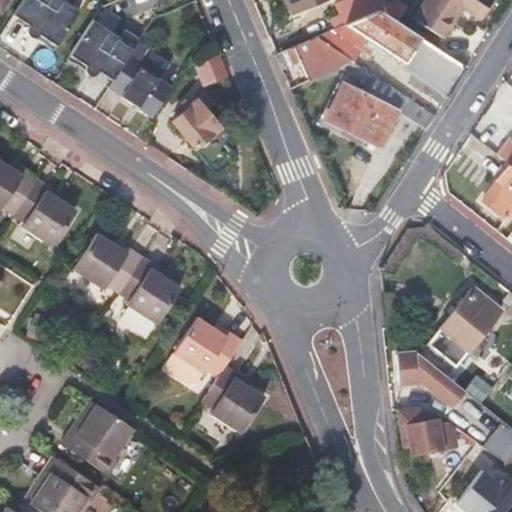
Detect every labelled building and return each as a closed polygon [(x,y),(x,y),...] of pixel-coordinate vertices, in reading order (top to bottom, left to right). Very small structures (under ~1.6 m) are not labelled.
[(24,0),(13,18),(29,28),(27,30),(26,34),(28,38),(31,40),(34,40),(38,39),(38,37),(56,49),(80,13),(60,0),(24,0)] [(329,0),(284,0),(291,16),(330,0),(329,0)] [(377,0),(348,0),(330,8),(337,29),(376,12),(377,0)] [(440,40),(461,9),(469,15),(479,0),(421,0),(410,18),(440,40)] [(479,0),(469,15),(478,21),(492,0),(479,0)] [(298,63),(307,83),(336,69),(349,63),(356,51),(368,59),(375,48),(401,66),(405,71),(424,85),(420,93),(440,107),(464,70),(376,12),(337,29),(285,52),(290,65),(298,63)] [(98,75),(112,84),(130,56),(139,42),(125,32),(119,42),(92,23),(69,57),(84,67),(83,68),(83,72),(85,76),(89,79),(93,78),(97,76),(98,75)] [(140,63),(130,56),(112,84),(108,91),(124,101),(123,102),(149,119),(151,120),(170,90),(158,82),(172,60),(151,46),(140,63)] [(203,84),(230,72),(221,51),(194,63),(203,84)] [(379,148),(395,113),(424,132),(432,119),(349,63),(336,69),(366,90),(363,96),(342,86),(325,122),(379,148)] [(214,133),(218,130),(202,111),(209,105),(199,95),(186,105),(189,109),(171,125),(194,152),(214,133)] [(214,133),(194,152),(213,173),(233,154),(214,133)] [(511,145),(506,141),(494,156),(511,170),(511,145)] [(25,170),(22,175),(10,167),(0,160),(0,208),(1,207),(26,223),(23,228),(52,248),(76,211),(60,200),(48,192),(51,187),(25,170)] [(13,162),(10,167),(22,175),(25,170),(13,162)] [(511,208),(511,175),(505,170),(479,201),(503,220),(511,208)] [(63,195),(51,187),(48,192),(60,200),(63,195)] [(73,271),(102,290),(104,287),(130,304),(127,308),(156,328),(181,292),(164,280),(151,271),(154,266),(129,249),(126,254),(115,247),(97,235),(73,271)] [(115,247),(126,254),(129,249),(118,242),(115,247)] [(151,271),(164,280),(168,275),(154,266),(151,271)] [(443,333),(469,354),(498,317),(471,295),(443,333)] [(218,403),(215,407),(246,428),(270,392),(251,379),(239,371),(242,366),(231,359),(242,343),(229,334),(226,339),(213,330),(198,319),(174,355),(202,374),(205,370),(218,379),(207,395),(218,403)] [(229,334),(216,325),(213,330),(226,339),(229,334)] [(452,408),(464,393),(417,355),(397,357),(401,393),(418,392),(417,383),(424,379),(439,391),(437,394),(452,408)] [(239,371),(251,379),(254,374),(242,366),(239,371)] [(87,394),(68,423),(73,427),(93,397),(87,394)] [(106,469),(115,456),(112,454),(132,424),(93,397),(73,427),(68,423),(58,437),(106,469)] [(428,412),(421,411),(397,412),(400,444),(406,443),(407,460),(460,453),(458,431),(453,427),(446,427),(446,422),(442,422),(441,416),(428,412)] [(484,447),(504,463),(511,453),(511,430),(502,423),(484,447)] [(48,511),(74,511),(87,493),(90,495),(98,482),(50,450),(41,463),(47,467),(26,497),(48,511)] [(26,497),(47,467),(41,463),(21,494),(26,497)] [(461,511),(449,502),(440,511),(461,511)] [(21,511),(8,503),(2,511),(21,511)]
